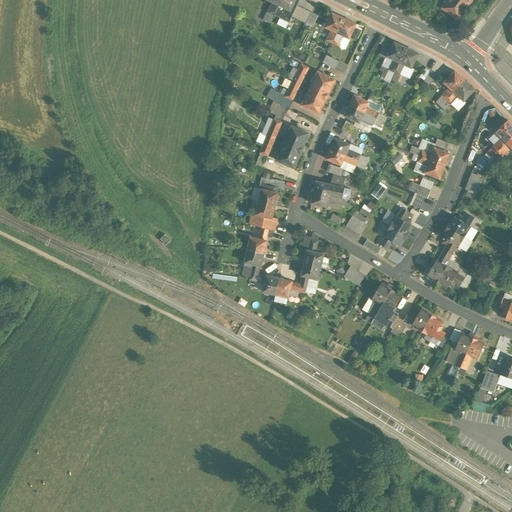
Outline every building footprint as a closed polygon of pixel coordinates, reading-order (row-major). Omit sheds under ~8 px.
[(295,0),(291,10),(279,5),(274,15),(289,22),(299,0),(295,0)] [(295,0),(280,0),(279,5),(291,10),(295,0)] [(448,0),(446,3),(443,1),(437,10),(448,18),(450,14),(454,17),(454,18),(455,19),(456,20),(457,21),(458,21),(459,20),(460,20),(461,18),(461,17),(461,16),(472,0),(448,0)] [(279,5),(273,2),(267,12),(274,15),(279,5)] [(311,12),(298,5),(292,17),(305,24),(311,12)] [(318,15),(311,12),(305,24),(313,27),(318,15)] [(344,19),(331,13),(324,28),(330,31),(337,34),(344,19)] [(355,25),(344,19),(337,34),(342,36),(348,39),(355,25)] [(330,31),(326,39),(332,43),(337,34),(330,31)] [(337,34),(332,43),(338,45),(342,36),(337,34)] [(406,48),(394,42),(392,47),(387,57),(393,60),(399,63),(406,48)] [(381,54),(387,57),(392,47),(385,44),(381,54)] [(419,54),(406,48),(399,63),(405,65),(411,68),(419,54)] [(338,61),(327,55),(323,62),(335,69),(338,61)] [(399,63),(393,60),(389,70),(394,72),(399,63)] [(405,65),(399,63),(394,72),(400,75),(405,65)] [(301,65),(286,97),(287,98),(293,101),(308,68),(301,65)] [(426,68),(420,77),(424,80),(430,71),(426,68)] [(464,81),(455,71),(444,83),(449,88),(453,92),(464,81)] [(318,72),(309,90),(305,88),(304,91),(308,93),(302,105),(319,113),(335,81),(318,72)] [(464,81),(453,92),(458,97),(463,102),(474,90),(464,81)] [(449,88),(441,96),(446,100),(453,92),(449,88)] [(453,92),(446,100),(451,104),(458,97),(453,92)] [(286,97),(278,93),(273,101),(288,109),(293,101),(287,98),(286,97)] [(369,103),(355,96),(350,106),(370,116),(373,110),(367,107),(369,103)] [(239,105),(253,112),(257,105),(243,97),(239,105)] [(463,102),(458,97),(451,104),(458,111),(465,103),(463,102)] [(446,100),(441,106),(445,110),(451,104),(446,100)] [(370,116),(350,106),(345,116),(359,123),(361,118),(370,123),(372,117),(370,116)] [(298,114),(288,109),(285,114),(295,119),(298,114)] [(379,113),(373,110),(370,116),(372,117),(376,119),(379,113)] [(274,120),(260,153),(268,156),(282,123),(274,120)] [(511,137),(511,125),(507,120),(496,132),(502,139),(493,147),(497,152),(498,152),(511,137)] [(359,128),(348,122),(343,130),(354,137),(359,128)] [(291,127),(283,145),(279,143),(278,147),(282,148),(277,160),(295,167),(309,134),(291,127)] [(511,137),(498,152),(497,152),(491,158),(495,162),(501,156),(502,156),(510,147),(511,149),(511,137)] [(350,145),(335,138),(330,148),(358,160),(360,156),(360,155),(348,150),(350,145)] [(422,150),(432,154),(435,147),(436,144),(422,139),(418,149),(411,147),(409,152),(419,156),(422,150)] [(449,143),(438,139),(436,145),(435,147),(445,151),(449,143)] [(445,151),(435,147),(432,154),(422,150),(419,156),(444,166),(449,153),(445,151)] [(358,160),(330,148),(326,159),(341,165),(343,161),(355,166),(358,160)] [(398,168),(406,161),(400,155),(392,163),(398,168)] [(444,166),(419,156),(417,162),(427,166),(425,172),(439,178),(444,166)] [(363,162),(358,160),(355,166),(361,168),(363,163),(363,162)] [(427,166),(417,162),(414,171),(424,175),(425,172),(427,166)] [(342,169),(329,164),(326,172),(332,174),(340,176),(342,169)] [(473,169),(465,190),(476,194),(484,173),(473,169)] [(340,176),(332,174),(330,183),(343,186),(345,178),(340,176)] [(284,182),(261,177),(260,184),(271,187),(278,188),(283,189),(284,182)] [(343,188),(317,182),(314,192),(337,198),(340,199),(343,188)] [(372,194),(379,199),(387,187),(380,182),(372,194)] [(415,193),(419,185),(412,182),(408,190),(415,193)] [(431,190),(419,185),(415,193),(427,199),(431,190)] [(270,191),(261,190),(259,202),(275,205),(277,193),(270,191)] [(337,198),(314,192),(311,203),(327,207),(328,202),(336,204),(337,198)] [(275,205),(259,202),(256,214),(256,215),(272,219),(272,218),(275,205)] [(401,208),(397,216),(396,216),(390,226),(406,235),(412,225),(405,221),(407,217),(409,213),(401,208)] [(272,218),(272,219),(256,215),(256,214),(252,213),(249,224),(261,228),(262,228),(273,230),(274,231),(276,219),(272,218)] [(460,221),(453,217),(447,227),(464,237),(470,227),(469,226),(474,218),(467,213),(464,218),(463,217),(460,221)] [(331,221),(339,224),(341,217),(333,214),(331,221)] [(366,225),(351,217),(346,226),(360,235),(366,225)] [(406,235),(390,226),(384,235),(385,236),(380,244),(387,249),(390,244),(391,245),(393,241),(400,245),(406,235)] [(464,237),(447,227),(441,237),(448,241),(446,244),(447,245),(444,249),(451,254),(456,246),(458,247),(464,237)] [(262,228),(261,228),(259,239),(265,241),(266,237),(268,229),(262,228)] [(259,239),(250,237),(248,250),(264,254),(266,241),(265,241),(259,239)] [(318,241),(311,239),(308,251),(315,252),(318,241)] [(380,248),(367,240),(363,246),(377,254),(380,248)] [(444,249),(438,260),(444,264),(445,262),(446,262),(451,254),(444,249)] [(264,254),(248,250),(245,263),(253,265),(260,266),(261,266),(264,254)] [(308,251),(307,250),(304,263),(321,267),(323,257),(324,254),(308,251)] [(430,280),(431,278),(437,282),(447,266),(444,264),(438,260),(436,259),(429,271),(427,270),(425,270),(424,271),(422,273),(422,275),(422,277),(423,278),(424,280),(426,280),(428,280),(430,280)] [(321,267),(304,263),(301,276),(303,276),(309,278),(317,280),(321,267)] [(260,266),(253,265),(250,277),(253,278),(258,275),(260,266)] [(365,275),(350,266),(344,276),(359,285),(365,275)] [(456,272),(447,266),(437,282),(446,288),(451,281),(455,283),(455,282),(460,285),(464,278),(456,272)] [(266,277),(258,275),(253,278),(250,277),(249,280),(265,284),(266,277)] [(279,278),(267,276),(266,277),(265,284),(263,292),(275,295),(279,278)] [(309,278),(303,276),(300,285),(303,289),(306,290),(309,278)] [(293,281),(279,278),(275,295),(289,298),(291,289),(292,283),(293,281)] [(506,278),(500,289),(505,292),(511,281),(506,278)] [(300,285),(292,283),(291,289),(305,293),(306,290),(303,289),(300,285)] [(381,283),(371,298),(375,301),(382,305),(393,286),(388,283),(386,286),(381,283)] [(397,289),(393,286),(382,305),(392,311),(393,310),(401,296),(395,292),(397,289)] [(371,298),(368,297),(361,308),(368,312),(375,301),(371,298)] [(511,301),(502,298),(499,306),(504,308),(504,309),(508,310),(505,318),(511,320),(511,300),(511,301)] [(375,301),(368,312),(369,313),(375,317),(382,305),(375,301)] [(392,311),(382,305),(375,317),(379,320),(386,324),(389,319),(393,311),(394,310),(393,310),(392,311)] [(432,314),(421,308),(417,315),(413,313),(409,311),(404,319),(412,323),(411,325),(422,331),(432,314)] [(398,315),(393,311),(389,319),(394,322),(398,315)] [(369,313),(365,319),(371,322),(375,317),(369,313)] [(442,320),(432,314),(422,331),(432,337),(432,336),(440,341),(445,333),(442,331),(442,330),(437,327),(442,320)] [(397,317),(391,327),(393,328),(396,330),(402,320),(397,317)] [(455,329),(449,339),(458,343),(462,333),(463,332),(455,329)] [(469,332),(468,335),(462,333),(458,343),(455,349),(459,351),(466,354),(475,334),(469,332)] [(479,336),(475,334),(466,354),(472,357),(476,359),(484,342),(478,340),(479,336)] [(455,349),(452,348),(447,361),(454,364),(459,351),(455,349)] [(466,354),(459,351),(454,364),(453,365),(460,368),(460,367),(466,354)] [(466,354),(460,367),(466,370),(472,357),(466,354)] [(511,358),(505,356),(499,373),(511,377),(511,358)] [(443,360),(437,375),(446,379),(452,364),(443,360)] [(500,375),(486,371),(480,388),(494,392),(500,375)]
